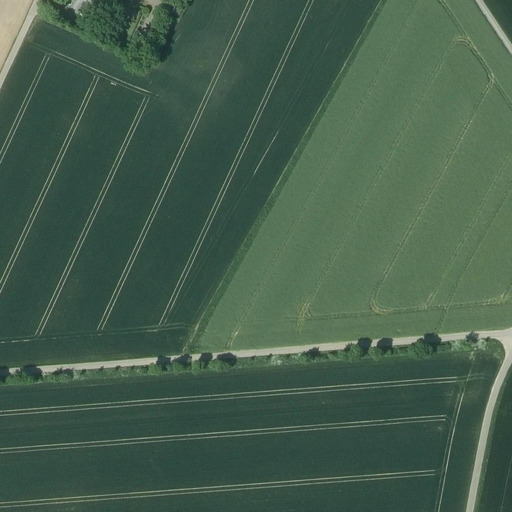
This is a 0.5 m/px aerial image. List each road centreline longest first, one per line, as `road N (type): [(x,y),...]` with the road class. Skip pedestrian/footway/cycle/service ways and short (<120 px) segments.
road 1 (track): [(511,334),(0,373)]
road 2 (track): [(382,0),(183,359)]
road 3 (residential): [(468,511),(486,419),(511,351)]
